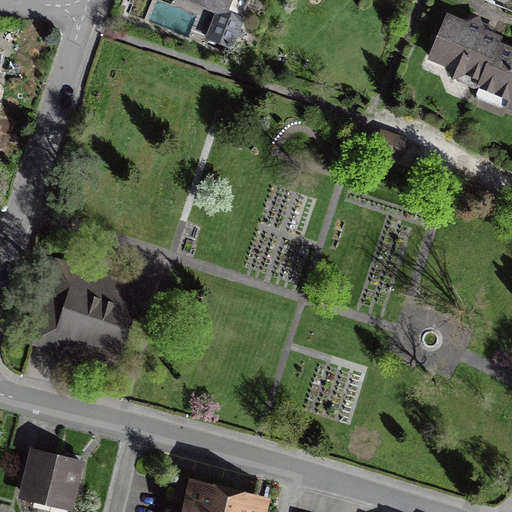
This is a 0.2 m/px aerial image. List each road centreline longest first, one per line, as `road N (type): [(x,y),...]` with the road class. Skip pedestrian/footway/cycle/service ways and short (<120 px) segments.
road 1 (residential): [(423,511),(0,394)]
road 2 (residential): [(0,267),(81,18)]
